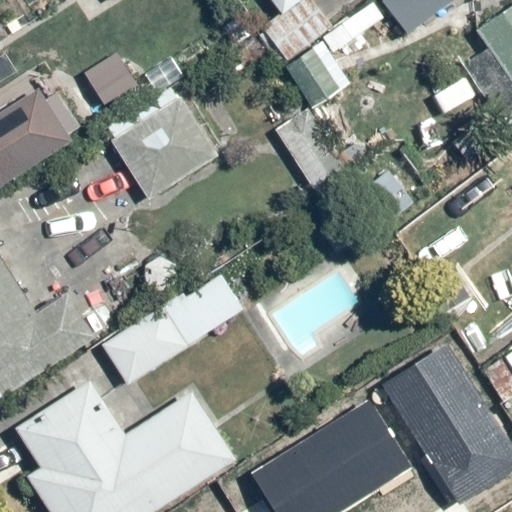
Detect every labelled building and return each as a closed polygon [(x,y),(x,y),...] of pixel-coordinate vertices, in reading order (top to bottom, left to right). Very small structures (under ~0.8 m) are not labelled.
[(295,0),(270,0),(279,12),(295,0)] [(380,0),(406,34),(452,0),(380,0)] [(511,0),(500,0),(469,22),(511,84),(511,0)] [(345,88),(315,43),(292,58),(322,103),(345,88)] [(155,96),(122,47),(83,72),(117,122),(155,96)] [(0,182),(86,130),(64,94),(53,101),(36,74),(0,96),(0,182)] [(216,156),(177,96),(110,140),(149,199),(216,156)] [(0,405),(100,338),(67,290),(39,309),(0,252),(0,405)] [(246,307),(221,269),(102,345),(127,384),(246,307)] [(511,338),(500,322),(511,312),(511,281),(452,328),(485,370),(511,349),(511,338)] [(122,434),(89,381),(15,428),(40,467),(27,476),(50,511),(148,511),(232,459),(189,392),(122,434)] [(436,511),(429,499),(407,511),(436,511)]
